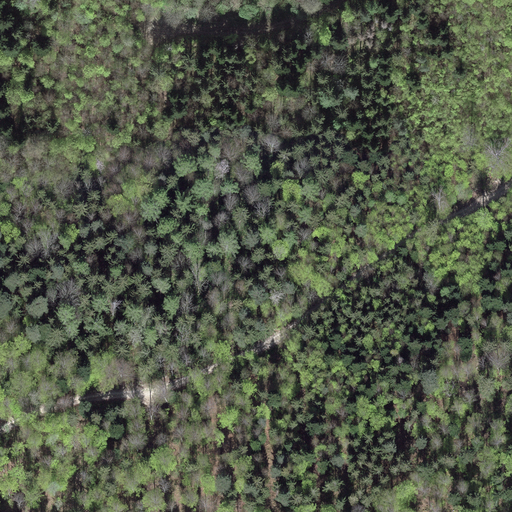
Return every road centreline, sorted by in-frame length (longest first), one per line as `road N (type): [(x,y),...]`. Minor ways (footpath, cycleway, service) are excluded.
road 1 (track): [(511,184),(415,234),(271,340),(170,385),(62,403),(0,430)]
road 2 (track): [(156,28),(268,25),(338,0)]
